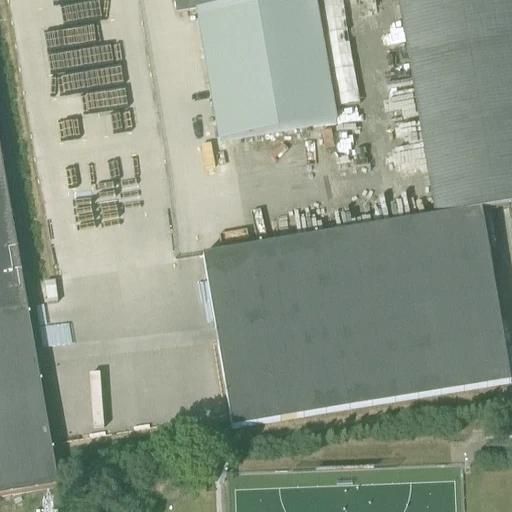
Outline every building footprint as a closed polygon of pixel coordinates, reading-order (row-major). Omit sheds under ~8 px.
[(9,0),(20,111),(62,107),(54,18),(41,19),(38,0),(9,0)] [(335,124),(314,0),(173,0),(176,15),(196,12),(218,144),(238,141),(335,124)] [(511,0),(398,0),(435,219),(480,212),(511,206),(511,0)] [(37,144),(51,270),(99,265),(96,236),(104,235),(101,210),(77,213),(70,155),(46,158),(45,143),(37,144)] [(0,499),(58,489),(34,349),(32,338),(0,152),(0,499)] [(509,385),(480,212),(435,219),(202,258),(232,431),(509,385)] [(45,285),(48,322),(66,320),(64,284),(45,285)]
